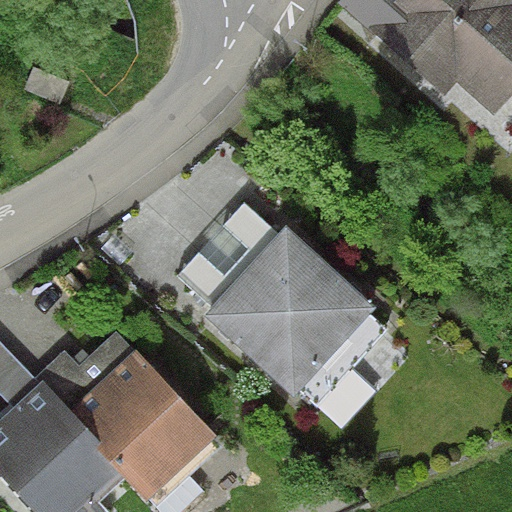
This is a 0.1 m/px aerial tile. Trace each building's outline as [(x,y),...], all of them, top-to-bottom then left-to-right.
[(371,29),(397,0),(340,0),(339,2),(371,29)] [(511,0),(397,0),(371,29),(444,95),(457,81),(494,115),(511,94),(511,0)] [(70,82),(33,67),(24,89),(61,104),(70,82)] [(213,307),(280,233),(244,202),(178,276),(213,307)] [(376,307),(286,226),(280,233),(213,307),(205,316),(295,396),(300,391),(370,313),(376,307)] [(387,328),(370,313),(300,391),(317,406),(387,328)] [(80,366),(64,349),(37,376),(40,379),(101,442),(96,447),(118,470),(125,478),(159,511),(184,511),(206,491),(190,474),(225,441),(116,330),(80,366)] [(0,390),(13,405),(40,379),(37,376),(0,337),(0,390)] [(101,442),(40,379),(13,405),(0,417),(0,475),(34,511),(73,511),(118,470),(96,447),(101,442)] [(118,470),(73,511),(109,511),(100,502),(125,478),(118,470)]
